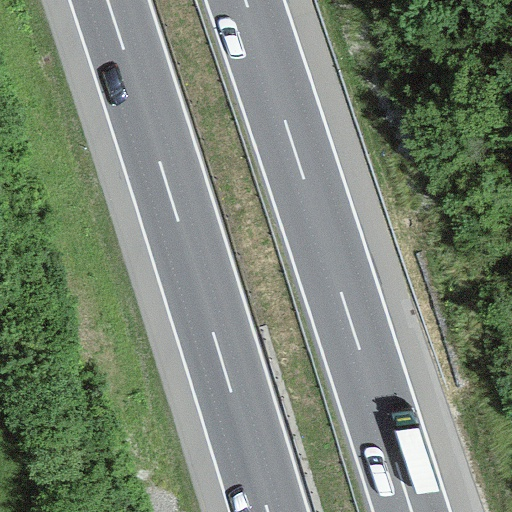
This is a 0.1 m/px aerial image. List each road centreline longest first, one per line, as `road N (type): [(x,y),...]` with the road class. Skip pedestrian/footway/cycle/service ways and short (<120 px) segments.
road 1 (motorway): [(414,511),(247,0)]
road 2 (motorway): [(110,0),(263,511)]
